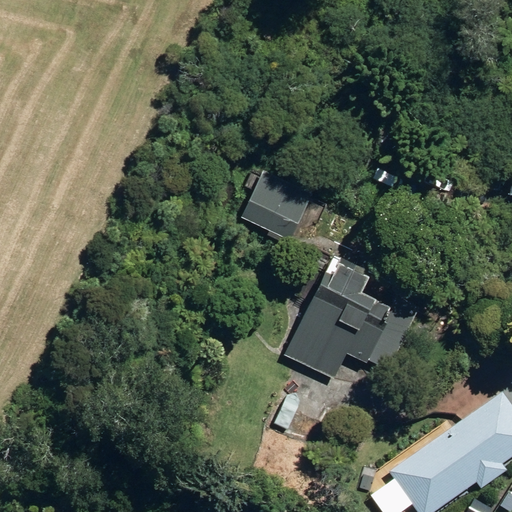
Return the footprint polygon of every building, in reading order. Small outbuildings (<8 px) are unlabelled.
[(395,135),(373,128),(367,147),(389,154),(395,135)] [(340,175),(350,179),(353,171),(343,167),(340,175)] [(264,236),(276,243),(277,239),(284,243),(308,195),(258,170),(235,218),(265,233),(264,236)] [(346,222),(323,206),(312,222),(335,237),(346,222)] [(280,355),(328,379),(340,355),(359,364),(361,362),(383,372),(411,310),(387,298),(381,311),(349,294),(360,274),(330,260),(322,277),(316,274),(280,355)] [(383,474),(410,511),(437,511),(474,486),(478,492),(504,474),(498,465),(511,455),(511,410),(498,391),(383,474)]
